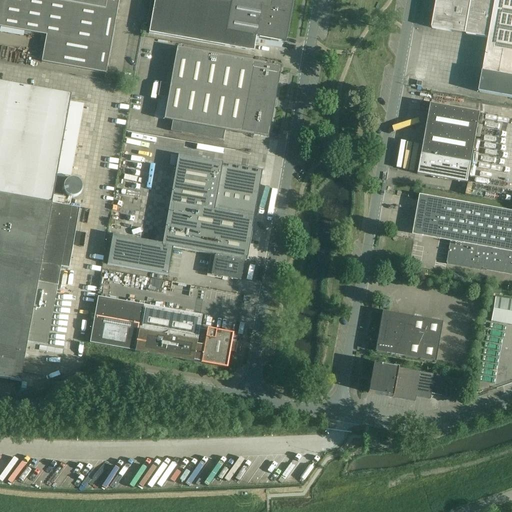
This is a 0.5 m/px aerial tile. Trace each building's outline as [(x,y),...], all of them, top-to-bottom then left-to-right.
[(0,0),(0,27),(46,36),(41,62),(106,74),(118,0),(0,0)] [(256,37),(284,42),(285,43),(290,12),(231,2),(217,0),(154,0),(148,34),(253,52),(255,43),(256,37)] [(230,0),(231,2),(290,12),(292,0),(230,0)] [(511,98),(511,0),(436,0),(432,29),(489,39),(479,93),(511,98)] [(281,67),(181,49),(176,49),(163,120),(268,139),(281,67)] [(0,378),(20,382),(27,342),(46,346),(60,267),(68,268),(79,209),(63,206),(65,198),(53,195),(71,95),(0,82),(0,378)] [(429,105),(422,144),(416,175),(466,183),(478,113),(429,105)] [(246,261),(246,258),(262,171),(178,156),(162,244),(112,235),(107,265),(167,276),(172,248),(214,256),(211,275),(240,281),(244,261),(246,261)] [(511,212),(418,195),(411,235),(448,242),(450,242),(446,263),(447,264),(446,265),(482,272),(482,270),(511,275),(511,212)] [(98,298),(89,343),(134,351),(134,352),(192,363),(193,362),(227,369),(230,352),(234,353),(235,353),(237,343),(236,343),(231,342),(233,334),(207,329),(206,331),(199,329),(201,316),(143,306),(98,298)] [(511,301),(494,299),(490,323),(511,326),(511,301)] [(375,352),(435,363),(442,323),(382,312),(375,352)] [(368,393),(391,397),(392,398),(397,368),(373,364),(368,393)] [(392,398),(408,400),(415,402),(416,397),(430,399),(431,394),(445,397),(447,388),(461,390),(463,380),(397,368),(392,398)]
